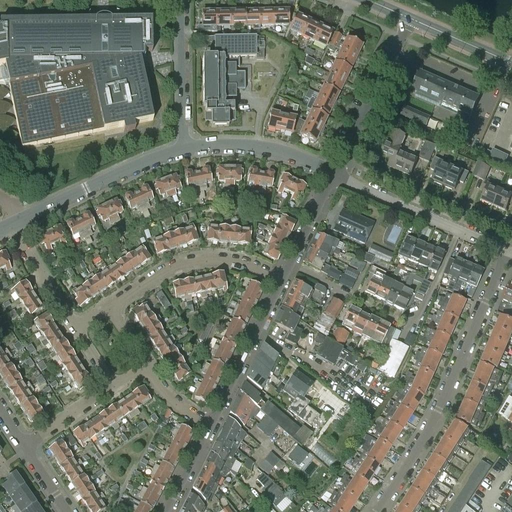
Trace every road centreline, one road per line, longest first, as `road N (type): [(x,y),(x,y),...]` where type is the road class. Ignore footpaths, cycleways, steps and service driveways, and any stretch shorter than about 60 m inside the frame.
road 1 (residential): [(375,511),(437,411),(506,251)]
road 2 (residential): [(506,251),(337,174)]
road 3 (residential): [(14,221),(182,149)]
road 4 (residential): [(112,303),(163,274),(208,261),(235,262),(279,280)]
road 5 (residential): [(337,174),(409,18)]
road 6 (residential): [(210,422),(279,280)]
road 7 (residential): [(182,149),(180,0)]
road 8 (residential): [(182,149),(236,144),(310,162)]
road 9 (residential): [(72,326),(14,221)]
